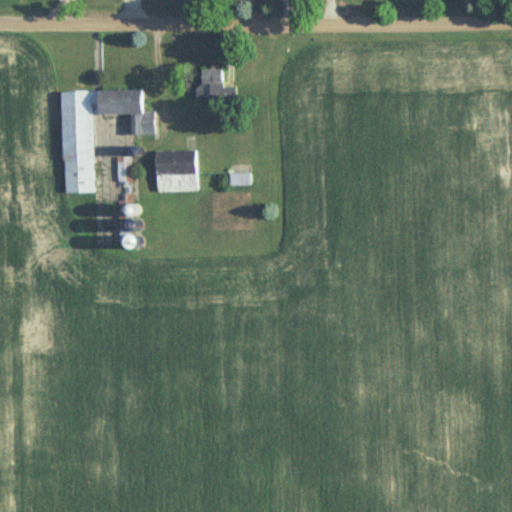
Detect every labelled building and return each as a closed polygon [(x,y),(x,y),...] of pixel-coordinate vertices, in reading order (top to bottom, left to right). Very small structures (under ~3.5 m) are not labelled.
[(236,87),(224,88),(223,70),(195,72),(197,108),(237,107),(236,87)] [(95,194),(93,116),(130,115),(131,136),(158,135),(157,113),(145,113),(144,92),(61,93),(62,195),(95,194)] [(156,194),(200,194),(200,152),(156,152),(156,194)] [(133,205),(133,159),(126,159),(126,165),(120,165),(120,205),(133,205)] [(232,186),(252,186),(252,175),(232,175),(232,186)]
